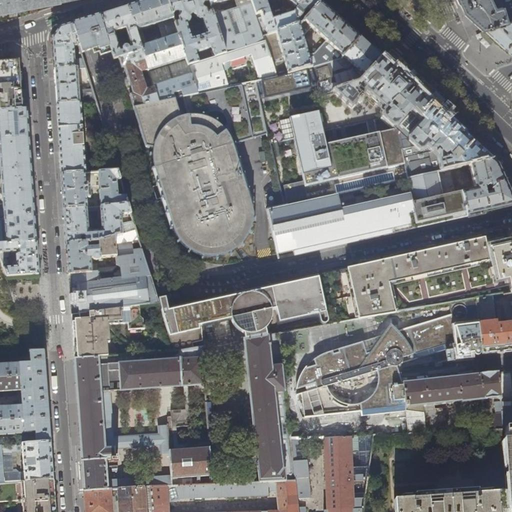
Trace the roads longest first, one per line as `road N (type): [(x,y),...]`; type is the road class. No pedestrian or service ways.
road 1 (residential): [(511,215),(247,277),(207,279),(174,268),(148,240),(78,10)]
road 2 (residential): [(35,27),(69,511)]
